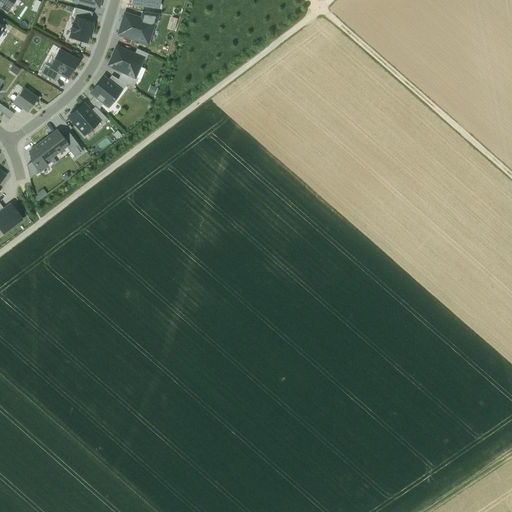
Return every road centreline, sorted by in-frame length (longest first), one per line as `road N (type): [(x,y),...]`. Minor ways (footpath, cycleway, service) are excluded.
road 1 (track): [(0,253),(320,8)]
road 2 (track): [(320,8),(511,176)]
road 3 (residential): [(112,0),(90,68),(8,140)]
